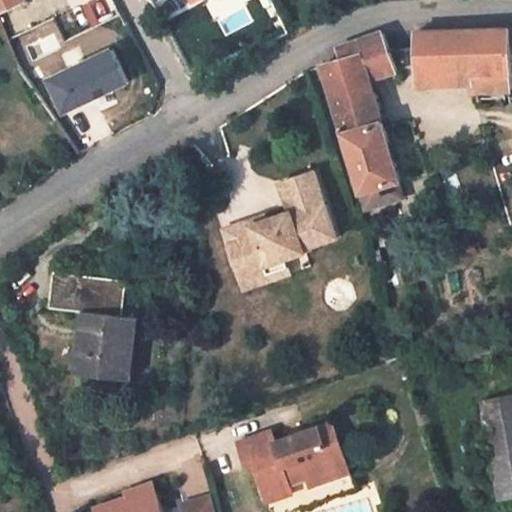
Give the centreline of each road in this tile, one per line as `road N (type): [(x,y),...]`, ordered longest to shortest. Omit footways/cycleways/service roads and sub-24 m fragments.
road 1 (unknown): [(0,288),(46,426),(63,459),(92,475),(291,402)]
road 2 (residential): [(511,12),(354,16),(191,116)]
road 3 (residential): [(191,116),(0,239)]
road 4 (residential): [(191,116),(127,0)]
